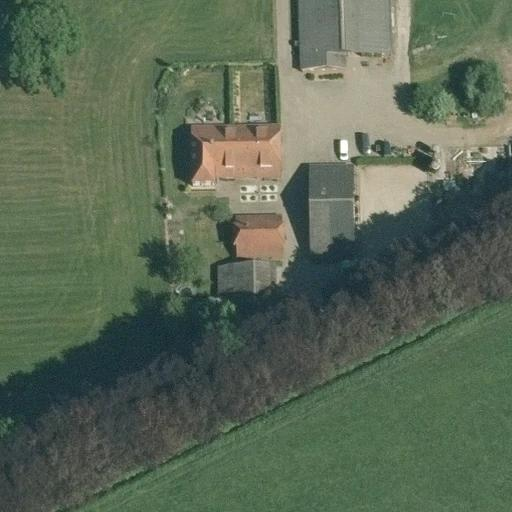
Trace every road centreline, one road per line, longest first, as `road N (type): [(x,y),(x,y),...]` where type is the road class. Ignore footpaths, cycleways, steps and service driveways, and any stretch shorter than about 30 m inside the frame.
road 1 (residential): [(312,352),(285,0)]
road 2 (unclassified): [(312,352),(0,500)]
road 3 (unclassified): [(511,253),(312,352)]
